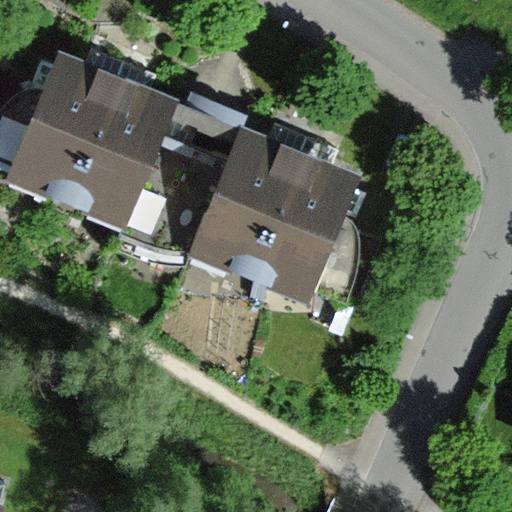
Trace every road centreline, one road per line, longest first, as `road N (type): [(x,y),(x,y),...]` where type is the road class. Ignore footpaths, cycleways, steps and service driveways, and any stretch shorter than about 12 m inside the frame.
road 1 (track): [(424,511),(224,393),(0,283)]
road 2 (residential): [(376,511),(511,188)]
road 3 (residential): [(511,139),(432,62),(332,0)]
